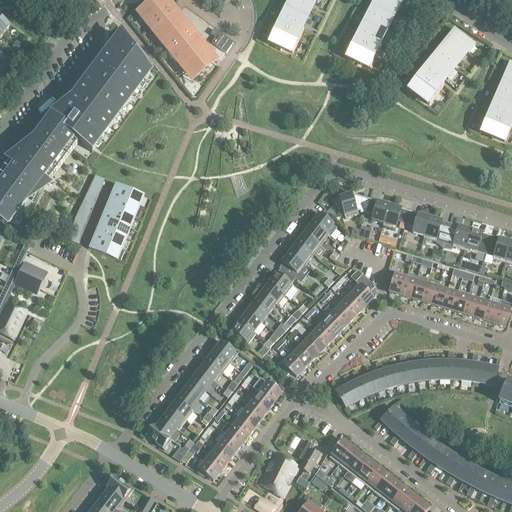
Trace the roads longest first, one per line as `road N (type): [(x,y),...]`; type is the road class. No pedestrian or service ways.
road 1 (residential): [(114,456),(330,174),(344,170),(511,221)]
road 2 (residential): [(318,384),(389,312),(510,348)]
road 3 (residential): [(0,170),(100,40),(102,14)]
road 4 (residential): [(102,14),(81,22),(0,128)]
road 5 (residential): [(338,418),(461,511)]
road 6 (residential): [(207,511),(299,402)]
